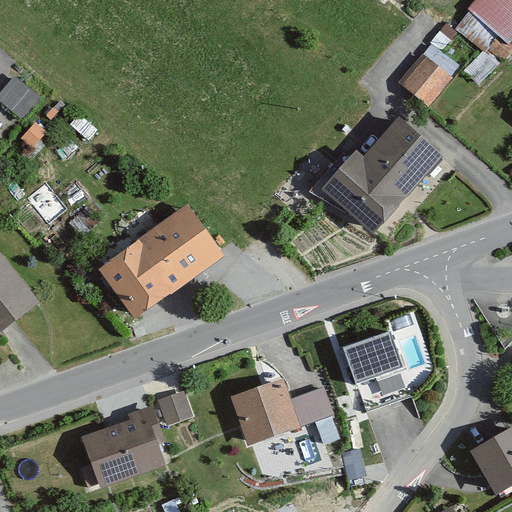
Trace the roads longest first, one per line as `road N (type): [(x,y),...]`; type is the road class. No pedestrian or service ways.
road 1 (tertiary): [(428,260),(0,411)]
road 2 (residential): [(428,260),(457,310),(472,376),(456,422),(386,511)]
